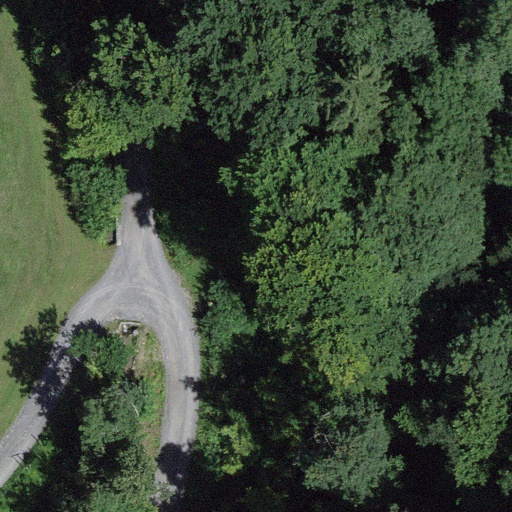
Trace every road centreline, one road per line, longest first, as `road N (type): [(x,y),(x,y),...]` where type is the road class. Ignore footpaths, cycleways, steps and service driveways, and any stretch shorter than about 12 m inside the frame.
road 1 (track): [(134,282),(137,170),(105,0)]
road 2 (track): [(134,282),(168,297),(187,344),(167,511)]
road 3 (track): [(0,471),(52,393),(76,330),(103,297),(134,282)]
